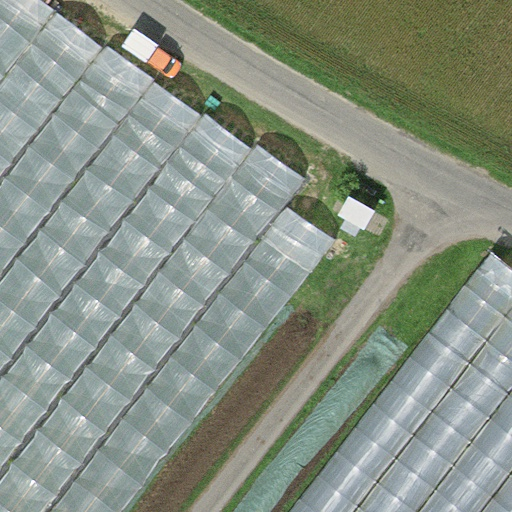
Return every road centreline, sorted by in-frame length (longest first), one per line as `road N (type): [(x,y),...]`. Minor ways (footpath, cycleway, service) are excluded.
road 1 (unclassified): [(139,0),(200,44),(511,213)]
road 2 (track): [(206,511),(456,188)]
